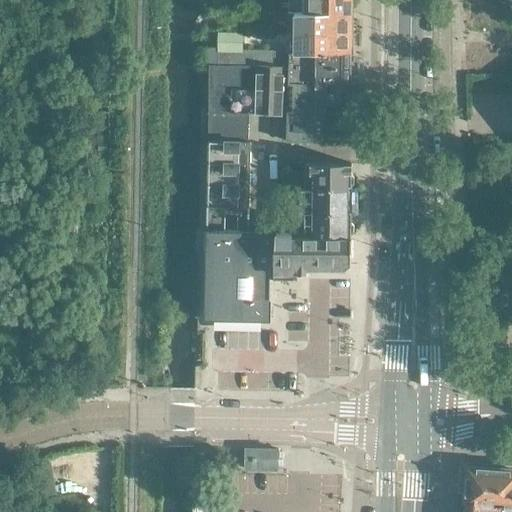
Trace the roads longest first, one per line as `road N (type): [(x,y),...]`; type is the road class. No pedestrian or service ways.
road 1 (secondary): [(408,420),(410,0)]
road 2 (unclassified): [(0,444),(116,417),(408,420)]
